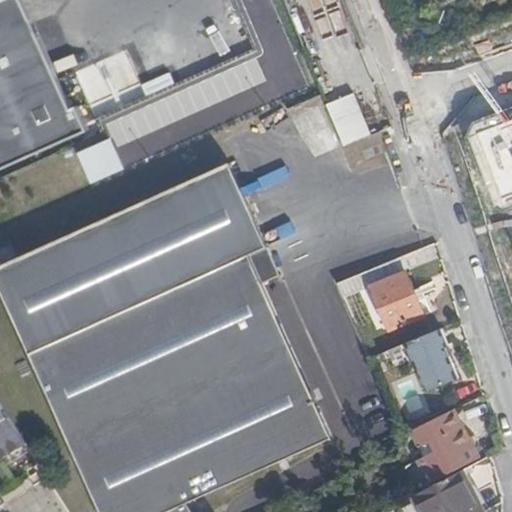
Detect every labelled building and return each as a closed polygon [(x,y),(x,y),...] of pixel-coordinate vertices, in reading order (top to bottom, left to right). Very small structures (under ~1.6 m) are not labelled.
[(0,0),(0,165),(86,127),(76,103),(69,106),(22,0),(0,0)] [(326,104),(343,146),(369,135),(351,94),(326,104)] [(191,511),(186,503),(330,440),(263,282),(250,254),(266,247),(228,163),(0,264),(0,291),(100,511),(191,511)] [(269,230),(300,216),(295,205),(264,218),(269,230)] [(250,254),(263,282),(279,275),(266,247),(250,254)] [(363,286),(368,298),(374,295),(388,329),(423,315),(400,258),(337,285),(352,319),(363,314),(353,290),(363,286)] [(352,319),(359,338),(375,330),(363,300),(368,298),(363,286),(353,290),(363,314),(352,319)] [(407,343),(413,357),(447,342),(441,328),(407,343)] [(447,342),(413,357),(427,391),(458,378),(444,346),(448,344),(447,342)] [(0,457),(24,442),(0,404),(0,457)] [(419,462),(432,486),(450,475),(449,473),(479,457),(461,424),(432,441),(438,452),(419,462)] [(484,511),(487,511),(465,468),(450,475),(432,486),(417,494),(426,511),(484,511)]
